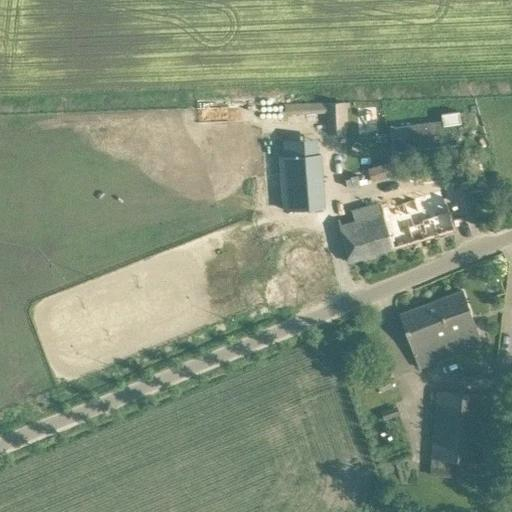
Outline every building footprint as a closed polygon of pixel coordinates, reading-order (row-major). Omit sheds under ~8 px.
[(325,98),(284,100),(284,112),(325,111),(325,98)] [(343,98),(325,98),(325,111),(326,133),(344,133),(343,98)] [(443,120),(395,127),(398,152),(447,144),(444,126),(461,123),(459,112),(442,114),(443,120)] [(320,155),(279,158),(284,209),(325,205),(323,185),(322,171),(320,155)] [(388,177),(397,174),(392,161),(384,164),(367,169),(371,182),(388,177)] [(340,220),(337,221),(349,262),(455,230),(443,190),(356,216),(358,224),(343,229),(340,220)] [(482,344),(462,291),(399,314),(419,368),(482,344)] [(480,477),(485,415),(486,395),(437,392),(431,475),(480,477)]
